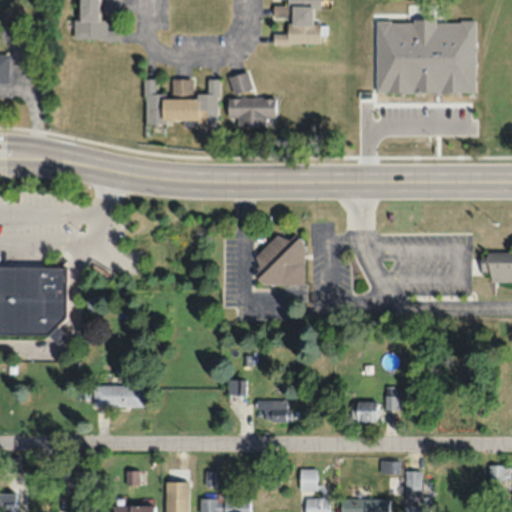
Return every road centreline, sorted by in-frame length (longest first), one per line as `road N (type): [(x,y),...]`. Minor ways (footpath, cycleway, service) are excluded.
road 1 (tertiary): [(511,186),(159,185),(0,157)]
road 2 (residential): [(0,440),(511,443)]
